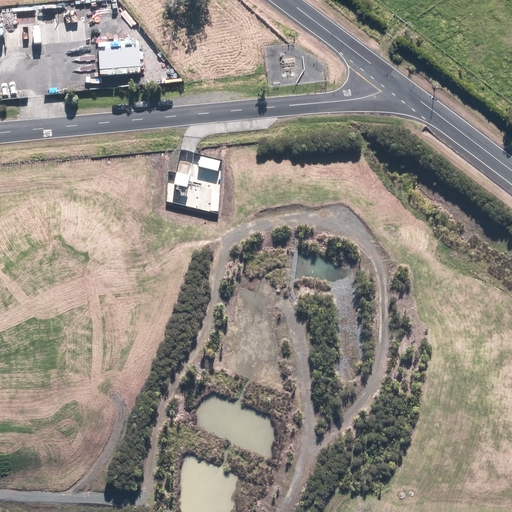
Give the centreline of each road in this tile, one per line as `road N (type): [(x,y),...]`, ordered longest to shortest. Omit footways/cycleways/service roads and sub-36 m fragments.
road 1 (track): [(70,492),(129,489),(147,469),(158,417),(204,326),(234,233),(279,216),(333,216),(382,247),(390,271),(385,321),(379,360),(353,411),(318,443),(290,511)]
road 2 (unclassified): [(393,81),(381,92),(340,101),(0,132)]
road 3 (track): [(0,490),(70,492),(88,481),(116,434),(120,399),(112,388)]
road 4 (track): [(311,461),(305,367),(281,296)]
road 5 (tertiary): [(511,171),(393,81)]
road 6 (tertiary): [(393,81),(286,0)]
